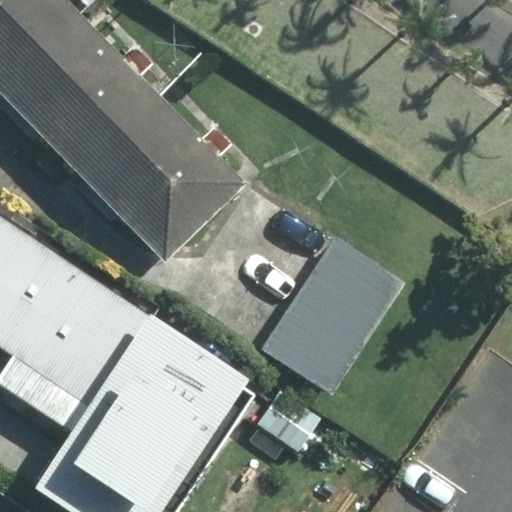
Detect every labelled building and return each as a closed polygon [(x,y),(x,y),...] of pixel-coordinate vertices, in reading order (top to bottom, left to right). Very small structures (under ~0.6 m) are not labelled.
[(0,0),(0,50),(54,3),(50,0),(0,0)] [(105,58),(54,3),(0,50),(0,111),(53,166),(136,92),(120,76),(136,61),(119,43),(105,58)] [(181,137),(136,92),(53,166),(139,256),(219,179),(198,157),(213,142),(195,124),(181,137)] [(148,299),(0,201),(0,329),(90,389),(148,299)] [(322,238),(248,347),(315,391),(388,282),(322,238)] [(168,313),(148,299),(90,389),(29,481),(76,511),(151,511),(245,372),(165,319),(168,313)]
